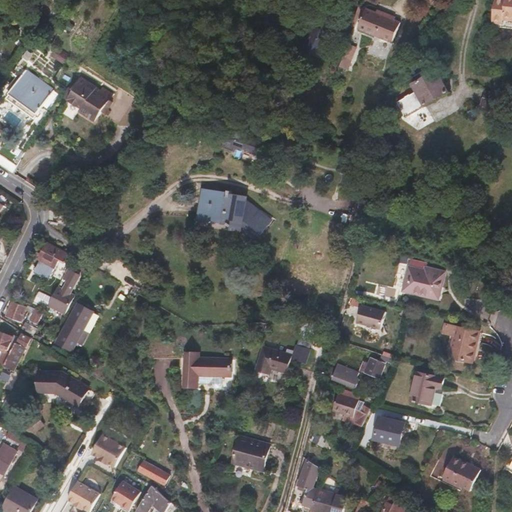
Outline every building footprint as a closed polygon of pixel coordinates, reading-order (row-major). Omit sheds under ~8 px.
[(60,0),(53,7),(65,18),(72,11),(60,0)] [(511,0),(495,0),(493,21),(503,22),(504,16),(511,16),(511,0)] [(362,2),(355,17),(368,22),(366,27),(397,41),(407,17),(376,4),(374,8),(362,2)] [(306,40),(311,52),(312,53),(313,53),(322,49),(326,48),(324,45),(323,41),(327,32),(313,26),(306,40)] [(303,48),(311,52),(306,40),(303,48)] [(352,40),(343,63),(350,66),(359,43),(352,40)] [(70,55),(58,47),(52,56),(64,65),(70,55)] [(450,91),(434,65),(411,78),(418,91),(398,102),(407,117),(450,91)] [(25,74),(7,98),(34,119),(52,94),(25,74)] [(80,77),(72,89),(74,91),(68,101),(80,109),(94,87),(80,77)] [(69,87),(66,91),(62,97),(68,101),(74,91),(72,89),(69,87)] [(96,87),(94,87),(80,109),(79,111),(96,122),(102,112),(105,108),(108,110),(112,103),(93,91),(96,87)] [(482,105),(506,113),(511,98),(487,90),(482,105)] [(233,150),(244,155),(246,148),(254,151),(262,154),(264,150),(272,152),(275,144),(230,128),(223,146),(233,150)] [(246,148),(244,155),(251,158),(254,151),(246,148)] [(343,152),(340,160),(353,165),(356,157),(343,152)] [(197,217),(225,222),(243,231),(242,232),(255,240),(270,219),(256,212),(244,201),(242,206),(231,196),(231,192),(227,193),(227,197),(217,196),(217,193),(202,191),(197,217)] [(59,260),(70,265),(70,264),(74,256),(65,251),(48,242),(43,251),(45,252),(34,272),(48,280),(59,260)] [(49,306),(65,314),(76,292),(71,289),(84,267),(78,263),(65,285),(60,283),(52,299),(49,306)] [(447,273),(427,268),(426,272),(410,268),(405,291),(441,299),(447,273)] [(48,308),(49,306),(52,299),(43,293),(38,303),(48,308)] [(27,307),(12,302),(7,316),(22,321),(27,307)] [(76,324),(85,306),(78,302),(69,320),(76,324)] [(383,311),(360,304),(355,322),(378,329),(383,311)] [(76,343),(82,346),(90,332),(84,329),(90,318),(94,310),(85,306),(76,324),(69,320),(61,334),(68,338),(63,347),(72,352),(76,343)] [(42,314),(35,310),(30,319),(38,323),(42,314)] [(96,321),(90,318),(84,329),(90,332),(96,321)] [(22,328),(34,336),(37,330),(37,328),(26,322),(22,328)] [(445,324),(442,334),(455,337),(451,357),(474,363),(481,333),(445,324)] [(0,331),(0,349),(4,351),(0,358),(0,364),(4,367),(20,337),(13,335),(13,337),(0,331)] [(4,367),(3,370),(11,374),(30,338),(21,334),(20,337),(4,367)] [(257,369),(272,373),(274,369),(288,373),(293,355),(263,346),(257,369)] [(184,387),(199,388),(199,383),(200,375),(223,376),(232,376),(233,358),(200,358),(200,351),(185,351),(184,387)] [(381,360),(394,365),(397,359),(396,359),(382,354),(381,360)] [(371,358),(366,372),(381,378),(386,364),(371,358)] [(333,378),(357,387),(362,374),(338,364),(333,378)] [(40,391),(55,391),(79,406),(90,388),(62,370),(41,369),(40,391)] [(436,387),(443,388),(445,377),(419,372),(413,400),(432,405),(436,387)] [(200,375),(199,383),(211,384),(211,385),(213,387),(217,388),(220,388),(222,386),(223,384),(223,376),(200,375)] [(359,434),(372,409),(360,403),(362,394),(341,388),(336,404),(359,412),(351,429),(359,434)] [(381,418),(376,439),(401,445),(406,423),(381,418)] [(21,444),(19,448),(25,452),(31,442),(11,430),(7,435),(21,444)] [(109,462),(116,466),(127,447),(103,433),(92,452),(101,457),(100,459),(108,463),(109,462)] [(270,445),(242,437),(235,462),(263,470),(270,445)] [(0,450),(0,471),(5,474),(18,450),(5,442),(0,450)] [(444,478),(446,478),(444,481),(462,489),(463,487),(471,491),(482,470),(455,456),(444,478)] [(140,470),(157,479),(162,470),(145,461),(140,470)] [(313,507),(319,489),(313,488),(321,466),(309,461),(300,486),(309,489),(305,504),(313,507)] [(157,479),(160,481),(165,472),(162,470),(157,479)] [(165,472),(160,481),(165,484),(170,474),(165,472)] [(384,491),(388,486),(375,477),(372,483),(384,491)] [(124,481),(112,499),(130,510),(142,492),(124,481)] [(79,482),(69,499),(75,503),(84,508),(90,511),(101,495),(79,482)] [(160,511),(165,511),(172,502),(156,488),(154,486),(153,485),(136,511),(149,511),(154,505),(160,511)] [(16,487),(4,508),(10,511),(30,511),(37,499),(16,487)] [(313,507),(312,511),(313,511),(344,511),(349,498),(319,489),(313,507)] [(357,511),(368,511),(372,504),(364,498),(357,511)] [(405,511),(408,506),(398,500),(395,505),(389,502),(384,511),(405,511)]
